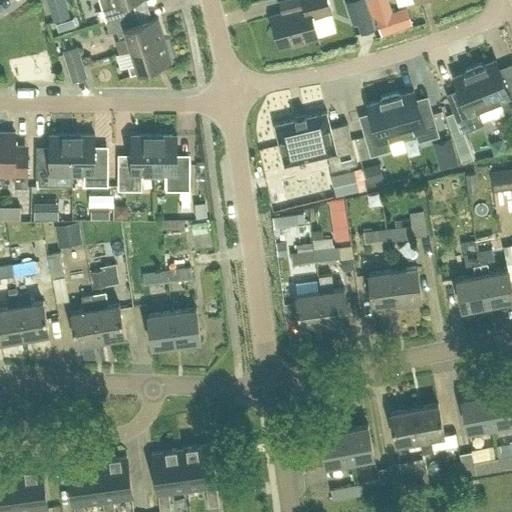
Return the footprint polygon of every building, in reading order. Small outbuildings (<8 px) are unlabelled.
[(64,0),(47,0),(54,20),(69,15),(64,0)] [(105,20),(136,11),(132,0),(107,0),(109,6),(102,8),(105,20)] [(304,42),(305,38),(317,35),(313,21),(316,15),(330,12),(327,0),(301,0),(303,7),(270,16),(278,45),(290,42),(293,45),(304,42)] [(362,0),(349,0),(346,1),(353,21),(358,20),(362,31),(372,28),(362,0)] [(420,23),(417,11),(402,15),(397,0),(380,0),(389,31),(420,23)] [(131,49),(164,39),(157,16),(140,22),(136,11),(105,20),(109,32),(117,30),(119,38),(127,35),(131,49)] [(73,16),(56,22),(58,29),(75,24),(73,16)] [(164,39),(131,49),(136,63),(128,65),(131,74),(171,61),(164,39)] [(72,79),(86,75),(77,45),(63,50),(72,79)] [(472,65),(488,104),(499,99),(505,114),(511,111),(511,85),(505,88),(494,60),(484,64),(479,62),(472,65)] [(477,108),(488,104),(472,65),(465,68),(463,72),(453,76),(464,104),(451,110),(452,111),(460,132),(483,123),(477,108)] [(389,92),(401,134),(414,130),(417,141),(438,135),(432,112),(420,115),(413,89),(400,92),(396,90),(389,92)] [(388,138),(401,134),(389,92),(381,94),(379,99),(367,102),(374,129),(363,132),(369,155),(391,149),(388,138)] [(329,126),(326,112),(326,110),(324,110),(324,111),(305,115),(304,114),(294,116),(294,118),(275,123),(275,122),(273,123),(274,124),(283,162),(283,164),(285,163),(326,153),(330,169),(356,162),(346,122),(329,126)] [(470,157),(460,132),(452,111),(443,114),(459,160),(470,157)] [(0,131),(0,173),(15,174),(15,186),(27,186),(27,158),(15,158),(15,131),(0,131)] [(72,172),(72,133),(50,133),(50,161),(36,161),(36,185),(60,185),(60,172),(72,172)] [(72,133),(72,172),(84,172),(84,185),(108,185),(108,161),(95,161),(95,134),(72,133)] [(154,172),(154,134),(132,134),(131,161),(118,161),(118,189),(142,189),(142,172),(154,172)] [(154,134),(154,172),(166,172),(166,189),(190,189),(190,161),(176,161),(176,134),(154,134)] [(500,141),(493,143),(495,151),(502,149),(500,141)] [(456,161),(452,150),(437,154),(440,166),(456,161)] [(374,165),(362,167),(365,184),(377,181),(374,165)] [(334,173),(339,193),(363,188),(358,167),(334,173)] [(511,167),(491,170),(494,190),(511,187),(511,167)] [(477,187),(475,172),(465,174),(467,189),(477,187)] [(511,187),(494,190),(494,192),(497,210),(511,207),(511,187)] [(337,238),(349,236),(344,197),(331,199),(337,238)] [(205,201),(195,202),(197,216),(207,215),(205,201)] [(115,204),(115,216),(127,216),(127,209),(122,204),(115,204)] [(34,207),(34,217),(58,217),(58,207),(34,207)] [(91,209),(91,217),(100,217),(100,209),(91,209)] [(388,228),(389,239),(413,236),(426,234),(423,210),(409,212),(410,217),(394,219),(395,227),(388,228)] [(290,214),(291,224),(299,224),(298,213),(290,214)] [(60,245),(83,242),(80,221),(57,224),(60,245)] [(311,230),(312,238),(322,237),(321,228),(311,230)] [(363,231),(365,242),(389,239),(388,228),(363,231)] [(477,249),(475,238),(463,241),(465,252),(477,249)] [(285,241),(277,242),(278,254),(286,253),(285,241)] [(341,257),(340,245),(315,248),(317,261),(341,257)] [(482,271),(488,303),(511,298),(511,286),(508,266),(491,270),(489,260),(495,259),(492,246),(491,246),(478,249),(482,271)] [(292,264),(317,261),(315,248),(304,250),(291,251),(292,264)] [(463,308),(488,303),(482,271),(478,249),(477,249),(465,252),(463,252),(466,265),(473,263),(474,273),(456,276),(463,308)] [(53,276),(66,274),(62,250),(49,252),(53,276)] [(36,257),(12,262),(14,275),(39,270),(36,257)] [(0,277),(14,275),(12,262),(0,264),(0,277)] [(193,265),(168,268),(170,280),(194,277),(193,265)] [(393,268),(397,301),(421,297),(417,265),(393,268)] [(146,284),(170,280),(168,268),(144,271),(146,284)] [(373,304),(397,301),(393,268),(369,272),(373,304)] [(94,271),(96,285),(108,283),(106,269),(94,271)] [(320,290),(325,322),(349,319),(345,287),(333,288),(331,273),(319,275),(321,290),(320,290)] [(105,290),(94,292),(93,293),(101,338),(125,334),(119,302),(107,304),(105,290)] [(301,325),(325,322),(320,290),(296,293),(301,325)] [(18,297),(25,336),(49,331),(43,300),(33,301),(31,291),(19,294),(19,297),(18,297)] [(71,311),(77,342),(101,338),(93,293),(83,294),(85,308),(71,311)] [(0,336),(1,340),(25,336),(18,297),(9,298),(10,305),(0,307),(0,336)] [(176,342),(172,310),(171,299),(159,300),(160,311),(148,313),(152,345),(176,342)] [(172,310),(176,342),(200,338),(196,307),(172,310)] [(485,393),(491,425),(511,420),(511,403),(509,389),(485,393)] [(468,429),(491,425),(485,393),(461,398),(468,429)] [(414,407),(420,438),(423,452),(434,450),(431,436),(444,434),(438,402),(414,407)] [(396,443),(420,438),(414,407),(390,411),(396,443)] [(344,428),(350,459),(374,455),(368,423),(344,428)] [(326,464),(350,459),(344,428),(320,432),(326,464)] [(477,446),(479,455),(503,450),(501,441),(477,446)] [(182,447),(187,489),(206,487),(208,506),(219,504),(211,443),(182,447)] [(152,451),(160,511),(163,511),(171,511),(169,492),(187,489),(182,447),(152,451)] [(477,472),(475,461),(473,451),(461,453),(465,475),(477,472)] [(500,468),(511,465),(511,453),(498,456),(500,468)] [(115,511),(114,499),(132,497),(126,455),(97,459),(103,501),(104,511),(115,511)] [(500,468),(498,456),(475,461),(477,472),(500,468)] [(85,511),(84,503),(103,501),(97,459),(68,463),(74,511),(85,511)] [(450,473),(464,470),(462,459),(448,462),(450,473)] [(13,471),(18,511),(28,511),(48,508),(42,467),(13,471)] [(380,491),(393,489),(389,468),(377,470),(378,479),(354,483),(356,495),(380,491)] [(403,474),(405,486),(428,482),(426,470),(403,474)] [(18,511),(13,471),(0,472),(0,511),(18,511)] [(333,499),(356,495),(354,483),(331,487),(333,499)] [(372,511),(372,495),(347,497),(347,511),(372,511)]
